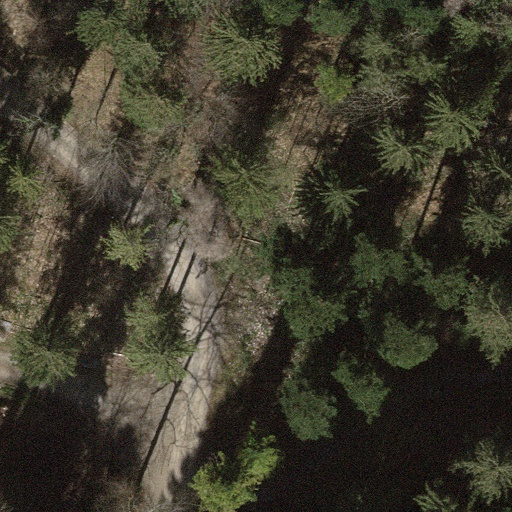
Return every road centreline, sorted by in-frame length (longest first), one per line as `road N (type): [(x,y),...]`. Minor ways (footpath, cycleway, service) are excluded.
road 1 (unclassified): [(179,511),(193,388),(170,241),(0,89)]
road 2 (track): [(193,388),(0,342)]
